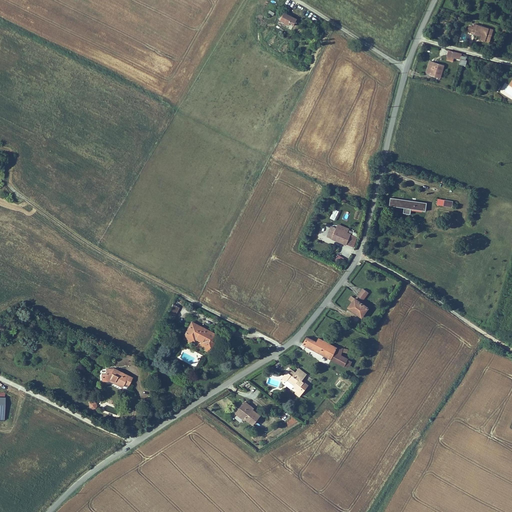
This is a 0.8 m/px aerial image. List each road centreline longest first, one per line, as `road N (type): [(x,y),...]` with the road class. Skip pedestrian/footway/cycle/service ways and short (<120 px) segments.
road 1 (tertiary): [(406,67),(350,269),(292,340),(134,442)]
road 2 (track): [(283,347),(96,248),(7,184)]
road 3 (unclassified): [(0,378),(134,442)]
road 4 (unclassified): [(296,0),(406,67)]
